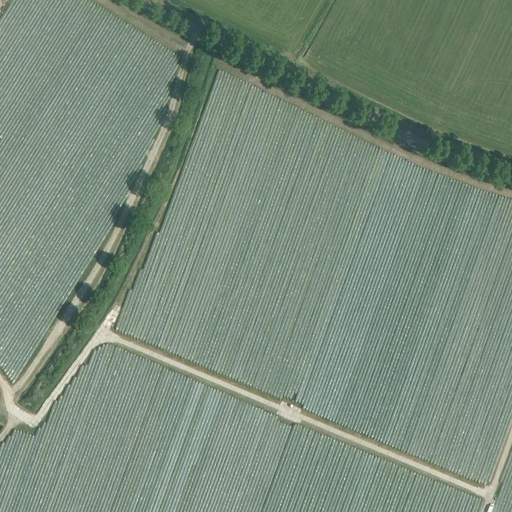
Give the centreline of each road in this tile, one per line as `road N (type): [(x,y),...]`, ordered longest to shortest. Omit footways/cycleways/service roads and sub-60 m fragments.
road 1 (unknown): [(0,385),(16,404),(27,404),(94,324),(472,480),(490,467),(511,405)]
road 2 (unclassified): [(511,176),(406,135),(139,0)]
